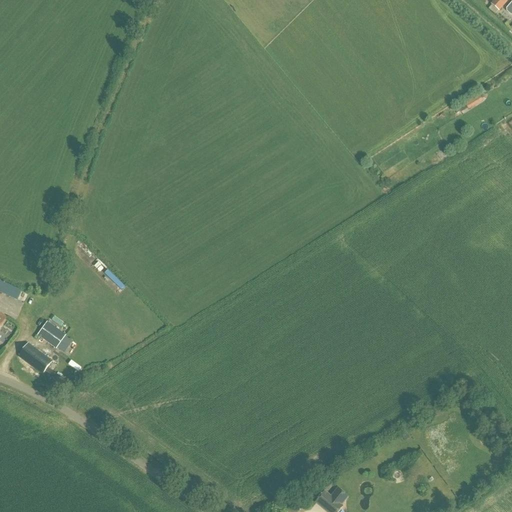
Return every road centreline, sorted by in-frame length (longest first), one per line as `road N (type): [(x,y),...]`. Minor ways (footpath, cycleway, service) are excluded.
road 1 (track): [(66,248),(104,115),(156,0)]
road 2 (unclassified): [(206,511),(70,413),(0,379)]
road 3 (track): [(0,368),(42,313),(66,248)]
